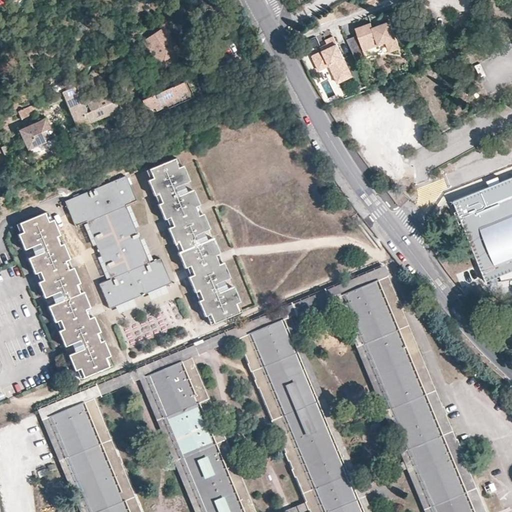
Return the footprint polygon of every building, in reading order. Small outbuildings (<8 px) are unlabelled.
[(173,23),(144,39),(159,66),(188,50),(173,23)] [(370,25),(355,31),(363,55),(386,46),(388,56),(400,52),(396,42),(395,43),(389,24),(372,30),(370,25)] [(350,67),(334,34),(326,38),(328,42),(329,45),(324,48),(315,52),(319,60),(328,56),(336,74),(350,67)] [(386,46),(363,55),(366,64),(388,56),(386,46)] [(185,81),(140,100),(147,117),(192,98),(185,81)] [(84,105),(76,86),(62,92),(65,99),(78,128),(99,119),(119,110),(115,101),(112,92),(84,105)] [(65,99),(62,92),(44,100),(47,107),(48,107),(65,99)] [(47,107),(44,100),(43,98),(38,100),(39,102),(19,111),(20,112),(22,118),(47,107)] [(54,139),(46,120),(27,128),(35,148),(43,144),(54,139)] [(187,269),(188,273),(195,288),(198,286),(201,296),(198,297),(206,314),(207,313),(210,312),(213,320),(237,310),(234,302),(238,301),(240,300),(232,283),(218,289),(215,290),(211,281),(214,280),(229,274),(223,259),(221,255),(219,250),(212,234),(198,240),(194,242),(190,233),(194,231),(209,225),(202,209),(200,206),(199,201),(192,185),(177,191),(174,193),(170,185),(173,183),(189,177),(183,162),(180,163),(177,165),(173,156),(149,166),(153,174),(150,176),(147,177),(153,191),(157,190),(160,198),(157,200),(164,216),(166,220),(167,224),(174,239),(177,238),(181,247),(178,248),(185,264),(187,269)] [(148,261),(139,241),(136,234),(123,203),(134,199),(124,173),(62,199),(73,224),(84,220),(97,251),(108,277),(97,281),(107,306),(153,288),(155,287),(158,285),(169,281),(158,256),(148,261)] [(511,269),(511,175),(500,181),(491,184),(453,199),(487,279),(511,269)] [(58,323),(60,327),(66,342),(79,336),(84,335),(88,344),(83,346),(70,351),(77,368),(79,367),(82,366),(85,373),(112,362),(108,354),(111,353),(104,336),(101,338),(98,329),(101,328),(94,313),(92,309),(90,304),(84,288),(80,289),(77,281),(80,280),(72,262),(70,256),(63,240),(60,241),(57,233),(60,232),(53,217),(51,218),(47,210),(20,222),(23,230),(20,231),(19,232),(25,247),(39,241),(43,239),(47,247),(43,249),(29,255),(35,270),(37,276),(46,294),(59,288),(63,287),(67,295),(63,297),(49,302),(56,318),(58,323)] [(128,374),(38,412),(41,422),(45,421),(49,419),(85,404),(91,401),(96,399),(134,383),(140,381),(144,379),(148,377),(182,363),(188,360),(193,358),(214,349),(240,338),(245,336),(250,334),(283,320),(288,318),(292,316),(300,313),(334,299),(338,297),(343,295),(377,281),(383,278),(387,276),(384,266),(257,320),(241,326),(201,343),(198,345),(195,346),(139,369),(128,374)] [(383,278),(377,281),(472,511),(485,511),(445,414),(387,276),(383,278)] [(472,511),(377,281),(343,295),(412,460),(432,511),(472,511)] [(155,287),(153,288),(159,302),(171,333),(186,327),(192,339),(195,346),(198,345),(201,343),(198,337),(189,318),(174,324),(164,300),(158,285),(155,287)] [(432,511),(412,460),(343,295),(338,297),(334,299),(404,464),(423,511),(432,511)] [(288,318),(283,320),(352,485),(363,511),(373,511),(361,482),(292,316),(288,318)] [(250,334),(324,511),(363,511),(352,485),(283,320),(250,334)] [(324,511),(250,334),(245,336),(240,338),(308,506),(310,511),(324,511)] [(79,336),(83,346),(88,344),(84,335),(79,336)] [(188,360),(182,363),(242,511),(256,511),(193,358),(188,360)] [(148,377),(204,511),(242,511),(182,363),(148,377)] [(204,511),(148,377),(144,379),(140,381),(194,511),(204,511)] [(141,511),(96,399),(91,401),(85,404),(129,511),(141,511)] [(129,511),(85,404),(49,419),(87,511),(129,511)] [(45,421),(41,422),(80,511),(87,511),(49,419),(45,421)]
